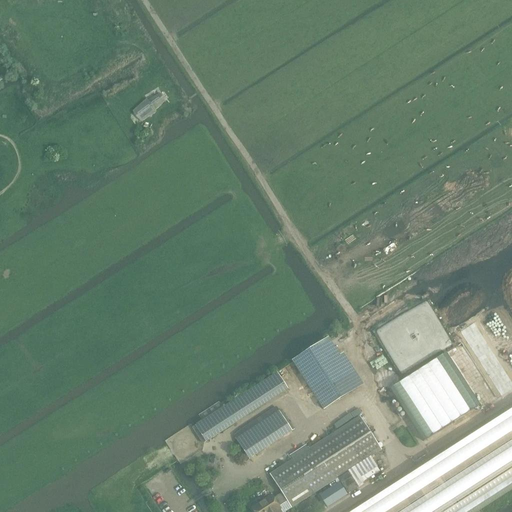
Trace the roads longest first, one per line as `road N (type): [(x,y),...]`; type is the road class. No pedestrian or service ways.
road 1 (track): [(146,0),(362,336)]
road 2 (track): [(511,146),(491,139),(307,253)]
